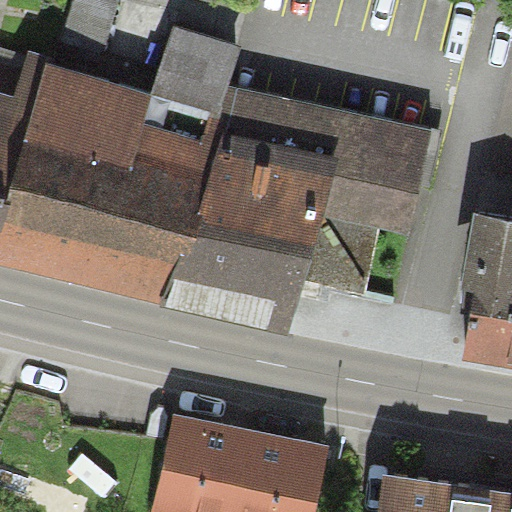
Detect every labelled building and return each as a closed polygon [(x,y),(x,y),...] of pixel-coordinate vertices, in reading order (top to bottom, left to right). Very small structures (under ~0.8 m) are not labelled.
[(152,69),(47,39),(34,75),(0,195),(0,247),(161,285),(163,279),(232,67),(241,33),(174,11),(152,69)] [(0,195),(34,75),(0,65),(0,195)] [(232,67),(163,279),(290,310),(302,271),(394,292),(432,110),(232,67)] [(461,340),(511,348),(511,186),(474,180),(461,260),(474,263),(461,340)] [(249,408),(174,393),(149,511),(311,511),(330,424),(249,408)] [(511,511),(511,463),(385,442),(373,511),(511,511)]
